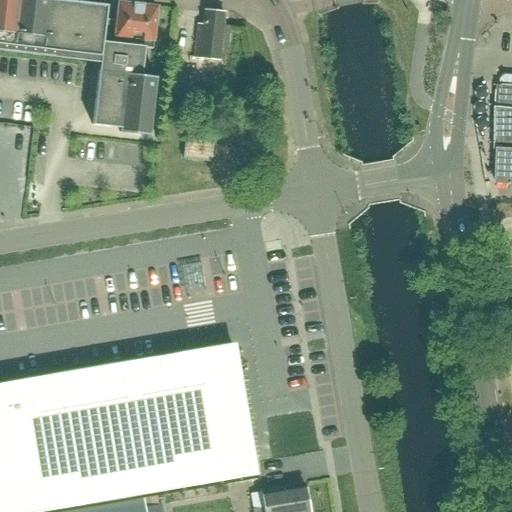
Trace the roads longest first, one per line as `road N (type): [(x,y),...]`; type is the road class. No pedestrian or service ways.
road 1 (tertiary): [(506,511),(449,171)]
road 2 (unclassified): [(371,511),(315,193)]
road 3 (residential): [(0,244),(315,193)]
road 4 (unclassified): [(315,193),(295,72),(269,0)]
